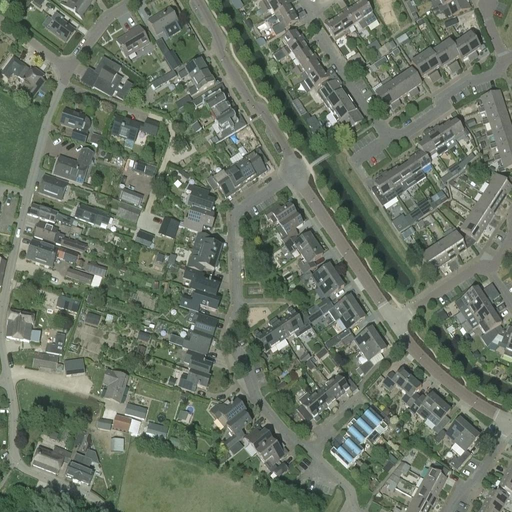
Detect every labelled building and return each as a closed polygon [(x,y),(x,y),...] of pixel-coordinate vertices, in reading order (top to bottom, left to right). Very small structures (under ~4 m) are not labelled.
[(83,15),(94,0),(72,0),(67,7),(61,3),(60,4),(83,21),(84,19),(83,15)] [(264,0),(265,1),(259,5),(262,10),(278,0),(264,0)] [(290,7),(298,2),(296,0),(289,0),(284,3),(282,0),(278,0),(262,10),(264,15),(271,11),(274,16),(279,14),(279,13),(290,7)] [(354,9),(367,29),(377,22),(361,0),(357,3),(359,5),(354,9)] [(439,10),(463,0),(439,0),(442,7),(438,8),(439,10)] [(464,0),(463,0),(439,10),(440,14),(449,11),(451,17),(469,10),(464,0)] [(299,22),(298,21),(306,17),(304,13),(296,17),(290,7),(279,13),(279,14),(284,22),(280,24),(284,31),(299,22)] [(343,13),(353,28),(358,24),(363,32),(367,29),(354,9),(349,12),(347,10),(343,13)] [(156,37),(178,24),(169,10),(148,22),(156,37)] [(335,22),(345,36),(350,33),(348,31),(353,28),(343,13),(338,16),(340,18),(335,22)] [(65,44),(74,32),(61,22),(63,20),(55,14),(50,21),(55,24),(49,32),(65,44)] [(335,43),(340,40),(345,36),(335,22),(330,25),(328,23),(324,26),(335,43)] [(126,58),(148,45),(138,28),(129,33),(130,35),(118,42),(122,50),(126,58)] [(275,36),(281,32),(278,28),(272,31),(275,36)] [(282,41),(287,48),(280,53),(282,56),(304,41),(301,36),(299,38),(295,33),(282,41)] [(462,41),(475,60),(478,58),(475,54),(481,50),(471,35),(462,41)] [(400,46),(401,45),(405,42),(402,37),(396,41),(400,46)] [(155,45),(163,58),(165,62),(171,58),(161,41),(155,45)] [(304,41),(282,56),(284,59),(291,55),(296,61),(308,52),(305,47),(307,45),(304,41)] [(449,42),(463,62),(468,59),(471,63),(475,60),(462,41),(453,47),(450,42),(449,42)] [(440,48),(457,72),(460,70),(455,61),(459,58),(462,63),(463,62),(449,42),(440,48)] [(430,52),(442,70),(447,67),(452,75),(457,72),(440,48),(432,54),(430,51),(430,52)] [(296,61),(300,67),(292,72),(295,75),(317,60),(314,55),(311,57),(308,52),(296,61)] [(421,58),(437,82),(441,79),(435,71),(440,68),(442,70),(430,52),(421,58)] [(351,67),(362,60),(358,55),(348,62),(351,67)] [(437,82),(421,58),(411,64),(422,80),(427,76),(433,85),(437,82)] [(111,99),(115,93),(117,94),(115,98),(124,103),(133,87),(126,83),(123,89),(118,86),(122,81),(114,76),(118,69),(103,60),(95,74),(101,77),(94,89),(111,99)] [(317,60),(295,75),(297,78),(304,73),(308,79),(321,71),(317,66),(320,64),(317,60)] [(362,60),(351,67),(355,72),(365,65),(362,60)] [(173,72),(178,69),(173,62),(168,65),(173,72)] [(192,82),(207,73),(201,62),(178,76),(181,81),(189,77),(192,82)] [(378,72),(376,70),(382,66),(379,62),(374,66),(370,68),(374,74),(378,72)] [(33,100),(39,91),(47,97),(51,92),(45,88),(48,85),(42,81),(44,78),(34,70),(34,72),(30,69),(29,71),(20,64),(12,74),(23,82),(21,86),(29,91),(26,95),(33,100)] [(331,70),(324,75),(321,71),(308,79),(308,80),(304,82),(310,92),(335,76),(331,70)] [(402,77),(415,97),(419,94),(416,90),(421,86),(411,71),(402,77)] [(164,86),(177,78),(173,73),(160,80),(164,86)] [(207,73),(192,82),(196,88),(188,93),(191,98),(214,84),(207,73)] [(415,97),(402,77),(393,83),(403,98),(408,95),(411,99),(415,97)] [(403,98),(393,83),(390,79),(381,85),(397,108),(401,106),(398,102),(403,98)] [(321,87),(323,90),(317,94),(324,105),(344,91),(341,87),(342,86),(338,80),(333,83),(331,80),(321,87)] [(196,110),(203,106),(209,114),(226,104),(223,99),(228,96),(222,85),(210,92),(191,104),(194,109),(196,110)] [(393,111),(397,108),(381,85),(384,90),(375,95),(385,111),(390,107),(393,111)] [(344,91),(324,105),(331,115),(351,101),(344,91)] [(481,98),(484,108),(478,110),(478,113),(503,105),(499,92),(481,98)] [(179,111),(192,103),(189,98),(176,105),(179,111)] [(351,101),(331,115),(337,125),(357,112),(351,101)] [(215,125),(232,115),(231,113),(236,110),(232,102),(227,105),(226,104),(209,114),(209,115),(210,114),(216,124),(215,125)] [(485,113),(488,120),(482,122),(482,124),(507,117),(503,105),(478,113),(479,115),(485,113)] [(60,124),(76,130),(75,131),(74,131),(70,141),(85,146),(88,136),(87,136),(88,132),(89,132),(90,127),(90,126),(90,123),(89,121),(88,120),(86,119),(85,118),(85,117),(65,110),(60,124)] [(357,112),(337,125),(347,139),(361,130),(358,126),(364,122),(357,112)] [(232,115),(215,125),(224,140),(246,127),(240,117),(235,119),(232,115)] [(306,123),(310,129),(318,123),(314,117),(310,120),(306,123)] [(489,125),(491,132),(485,134),(486,136),(511,129),(507,117),(482,124),(483,127),(489,125)] [(135,139),(138,132),(155,138),(159,126),(147,122),(144,128),(118,119),(112,136),(126,141),(128,137),(135,139)] [(476,126),(474,120),(467,123),(469,129),(476,126)] [(322,135),(318,129),(322,127),(319,122),(318,123),(310,129),(308,129),(315,140),(322,135)] [(195,134),(201,130),(197,123),(191,128),(195,134)] [(449,124),(445,127),(455,142),(464,136),(466,138),(469,136),(464,128),(462,130),(457,123),(451,126),(449,124)] [(435,131),(449,152),(458,146),(455,142),(445,127),(440,130),(439,128),(435,131)] [(493,137),(495,144),(489,146),(490,148),(511,141),(511,131),(511,129),(486,136),(487,139),(493,137)] [(424,135),(439,158),(448,152),(449,152),(435,131),(431,133),(430,132),(424,135)] [(103,138),(95,135),(92,143),(100,146),(103,138)] [(236,146),(241,142),(235,135),(231,138),(236,146)] [(427,161),(427,160),(436,154),(438,158),(439,158),(424,135),(424,136),(427,139),(422,142),(424,144),(418,148),(427,161)] [(497,149),(499,156),(493,158),(494,160),(511,154),(511,141),(490,148),(491,151),(497,149)] [(413,159),(421,172),(431,166),(427,160),(427,161),(418,148),(420,151),(416,154),(417,156),(413,159)] [(83,184),(93,154),(82,150),(78,164),(59,158),(54,175),(83,184)] [(244,160),(257,180),(267,173),(261,164),(266,160),(259,150),(254,153),(244,160)] [(501,161),(503,168),(497,170),(499,175),(505,173),(505,171),(511,168),(511,154),(494,160),(494,161),(493,162),(493,163),(495,162),(495,163),(501,161)] [(228,160),(231,165),(241,160),(238,155),(228,160)] [(467,159),(470,163),(475,159),(471,155),(467,159)] [(405,168),(417,186),(426,180),(421,172),(413,159),(408,162),(409,164),(405,168)] [(458,166),(461,171),(466,167),(470,163),(467,159),(462,163),(458,166)] [(233,167),(247,187),(257,180),(244,160),(233,167)] [(137,162),(133,173),(144,176),(147,165),(137,162)] [(449,174),(452,179),(458,175),(461,171),(458,166),(458,167),(455,169),(455,170),(449,174)] [(223,174),(237,193),(247,187),(233,167),(223,174)] [(403,187),(407,192),(417,186),(405,168),(399,171),(398,169),(393,172),(402,186),(403,187)] [(213,180),(212,178),(206,181),(213,192),(219,188),(227,200),(237,193),(223,174),(221,171),(219,170),(217,170),(216,172),(216,174),(218,177),(213,180)] [(403,187),(402,186),(393,172),(388,176),(386,173),(382,176),(397,198),(407,192),(403,187)] [(444,184),(447,182),(452,179),(449,174),(440,181),(445,188),(446,187),(444,184)] [(382,208),(387,205),(397,198),(382,176),(378,179),(379,181),(374,185),(376,188),(371,191),(382,208)] [(490,187),(506,198),(511,189),(511,187),(496,177),(490,187)] [(62,201),(67,186),(45,178),(39,193),(62,201)] [(187,209),(192,211),(192,210),(210,216),(211,216),(210,215),(215,203),(206,200),(208,193),(189,187),(187,194),(192,196),(187,209)] [(506,198),(490,187),(484,196),(501,207),(506,198)] [(138,207),(141,196),(121,189),(117,200),(138,207)] [(501,207),(484,196),(478,205),(495,216),(501,207)] [(432,200),(434,204),(437,208),(442,205),(440,201),(437,197),(432,200)] [(495,216),(478,205),(472,214),(489,225),(495,216)] [(107,226),(110,217),(80,206),(75,218),(94,226),(96,221),(107,226)] [(276,230),(300,214),(294,206),(291,208),(290,207),(279,214),(276,208),(265,216),(269,221),(270,220),(274,226),(278,223),(280,226),(276,229),(276,230)] [(72,227),(74,220),(55,214),(33,207),(30,216),(55,224),(56,221),(72,227)] [(136,225),(141,212),(128,207),(123,220),(136,225)] [(422,208),(419,210),(424,217),(429,214),(425,208),(422,208)] [(419,210),(418,209),(413,213),(416,217),(418,221),(424,217),(419,210)] [(214,217),(211,216),(210,216),(192,210),(192,211),(188,223),(185,222),(183,228),(199,234),(202,227),(210,230),(214,217)] [(305,222),(300,214),(276,230),(282,239),(280,240),(284,246),(283,247),(298,237),(295,232),(303,226),(302,224),(305,222)] [(489,225),(472,214),(466,223),(483,234),(489,225)] [(422,222),(425,227),(426,229),(431,226),(430,226),(434,223),(430,217),(422,222)] [(174,239),(179,225),(165,220),(159,235),(174,239)] [(425,227),(422,222),(417,226),(420,231),(425,227)] [(483,234),(466,223),(460,233),(458,234),(465,241),(468,238),(477,243),(483,234)] [(87,247),(64,239),(64,237),(59,236),(60,235),(57,234),(58,231),(39,224),(34,237),(61,246),(85,254),(87,247)] [(80,237),(82,231),(72,227),(69,233),(80,237)] [(404,242),(415,234),(412,229),(400,237),(404,242)] [(446,241),(457,257),(466,251),(462,243),(465,241),(458,234),(454,229),(451,231),(454,235),(446,241)] [(136,243),(151,249),(154,239),(140,233),(136,243)] [(199,234),(195,245),(193,251),(218,259),(222,248),(210,244),(212,238),(199,234)] [(298,237),(283,247),(290,257),(299,251),(302,256),(317,246),(310,236),(299,243),(296,238),(298,237)] [(62,260),(66,251),(59,248),(58,250),(33,241),(30,251),(56,260),(56,258),(62,260)] [(457,257),(446,241),(437,246),(448,263),(457,257)] [(317,246),(302,256),(305,261),(297,267),(304,277),(299,280),(310,273),(309,273),(316,268),(313,263),(323,256),(317,246)] [(448,263),(437,246),(428,252),(439,269),(448,263)] [(56,260),(30,251),(26,260),(52,269),(56,260)] [(66,251),(62,260),(76,265),(79,255),(66,251)] [(193,251),(192,252),(187,268),(201,272),(203,266),(214,270),(215,268),(217,268),(219,263),(217,261),(218,259),(193,251)] [(439,269),(428,252),(419,258),(430,275),(439,269)] [(275,263),(269,267),(274,273),(280,269),(275,263)] [(310,273),(299,280),(302,285),(312,278),(319,289),(337,277),(329,266),(313,277),(310,273)] [(192,291),(220,300),(215,298),(219,286),(203,280),(204,275),(187,269),(184,277),(195,281),(192,291)] [(90,287),(93,279),(69,271),(66,279),(90,287)] [(337,277),(319,289),(326,299),(316,306),(320,311),(330,304),(327,299),(344,287),(337,277)] [(459,315),(487,296),(485,293),(481,296),(477,290),(453,306),(459,315)] [(220,300),(192,291),(197,293),(194,302),(183,299),(181,307),(198,313),(200,307),(216,312),(220,300)] [(89,295),(86,303),(94,306),(97,297),(89,295)] [(489,299),(487,296),(459,315),(455,317),(461,326),(466,323),(489,308),(485,302),(489,299)] [(75,314),(79,304),(60,297),(56,307),(75,314)] [(330,304),(320,311),(323,317),(334,310),(340,320),(358,308),(350,297),(334,309),(330,304)] [(479,327),(498,315),(505,310),(503,306),(496,311),(493,314),(489,308),(466,323),(472,332),(479,327)] [(358,308),(340,320),(347,331),(337,338),(338,338),(334,340),(337,345),(352,335),(348,330),(365,319),(358,308)] [(284,320),(294,334),(309,324),(306,320),(300,312),(296,315),(291,309),(287,311),(290,316),(284,320)] [(441,324),(442,324),(448,320),(442,311),(436,315),(441,324)] [(6,339),(29,342),(39,343),(40,334),(30,333),(31,325),(33,326),(34,317),(9,313),(8,321),(9,321),(6,339)] [(85,323),(92,326),(96,317),(88,314),(85,323)] [(194,333),(212,339),(216,328),(208,325),(210,318),(196,314),(194,321),(193,326),(195,328),(194,333)] [(311,317),(309,318),(306,320),(309,324),(310,325),(317,320),(314,315),(311,317)] [(500,317),(498,315),(479,327),(485,336),(480,339),(487,350),(491,345),(502,331),(500,327),(501,326),(497,320),(500,317)] [(294,334),(284,320),(279,323),(276,319),(272,322),(285,341),(294,334)] [(265,332),(280,353),(288,347),(284,341),(285,341),(272,322),(268,324),(271,329),(265,332)] [(507,347),(506,352),(503,357),(511,360),(511,328),(508,327),(506,332),(502,331),(491,345),(498,348),(499,344),(507,347)] [(372,329),(355,340),(352,335),(337,345),(341,343),(338,345),(341,350),(344,347),(345,348),(354,342),(361,352),(379,340),(372,329)] [(188,332),(184,343),(182,349),(188,351),(202,356),(204,350),(208,351),(212,339),(194,333),(193,334),(188,332)] [(280,353),(265,332),(260,336),(257,332),(253,335),(266,354),(275,347),(279,353),(280,353)] [(137,340),(148,344),(150,337),(139,333),(137,340)] [(65,338),(57,336),(55,348),(47,346),(46,354),(61,357),(65,338)] [(379,340),(361,352),(364,356),(359,360),(359,362),(362,367),(359,369),(363,375),(365,378),(374,367),(370,362),(386,351),(379,340)] [(325,346),(328,351),(333,348),(329,343),(325,346)] [(135,357),(143,359),(145,352),(137,349),(135,357)] [(328,354),(324,349),(320,352),(324,357),(328,354)] [(189,372),(210,379),(210,378),(208,377),(212,366),(200,362),(202,356),(188,351),(184,363),(191,365),(189,372)] [(480,357),(477,352),(472,356),(475,361),(480,357)] [(45,355),(37,354),(35,354),(32,369),(38,370),(39,368),(56,371),(55,373),(62,374),(63,367),(57,366),(58,358),(62,359),(62,358),(45,355)] [(302,366),(310,360),(306,355),(299,361),(302,366)] [(66,378),(85,375),(83,360),(64,363),(66,378)] [(314,368),(310,363),(306,366),(310,372),(314,368)] [(120,404),(128,378),(107,371),(103,384),(109,386),(104,399),(120,404)] [(401,392),(413,378),(406,372),(405,373),(403,371),(397,378),(392,373),(382,384),(391,392),(396,387),(401,392)] [(210,379),(189,372),(188,372),(190,373),(189,378),(183,376),(178,388),(192,393),(194,386),(206,390),(210,379)] [(349,397),(352,394),(357,390),(350,381),(348,382),(346,380),(343,383),(338,377),(329,384),(340,398),(345,394),(349,397)] [(420,385),(413,378),(401,392),(406,396),(402,401),(411,409),(420,399),(416,395),(422,388),(419,386),(420,385)] [(175,388),(177,381),(170,379),(167,385),(175,388)] [(276,390),(280,395),(288,388),(284,383),(276,390)] [(320,392),(334,409),(338,406),(335,402),(340,398),(329,384),(320,392)] [(311,399),(322,413),(328,408),(331,412),(334,409),(320,392),(311,399)] [(186,403),(188,397),(182,395),(179,401),(186,403)] [(318,417),(322,413),(311,399),(308,395),(299,402),(302,407),(297,411),(305,421),(311,417),(317,424),(321,420),(318,417)] [(420,399),(411,409),(408,412),(414,417),(416,415),(425,422),(441,404),(432,395),(427,401),(422,397),(420,399)] [(227,428),(246,413),(237,402),(226,411),(222,407),(219,405),(210,412),(217,420),(222,416),(229,425),(226,427),(227,428)] [(441,404),(425,422),(427,421),(435,428),(432,432),(437,436),(442,431),(450,422),(445,418),(450,412),(441,404)] [(145,421),(147,411),(127,405),(124,416),(145,421)] [(380,437),(385,433),(384,432),(387,428),(392,424),(382,414),(377,419),(370,412),(362,420),(380,437)] [(246,413),(227,428),(234,437),(224,445),(229,451),(244,439),(240,434),(252,425),(244,415),(246,413)] [(128,434),(129,434),(132,422),(132,421),(116,417),(112,430),(128,434)] [(351,424),(370,443),(378,435),(380,438),(380,437),(362,420),(357,425),(353,421),(351,424)] [(446,437),(456,445),(470,429),(460,420),(447,435),(442,431),(437,436),(433,441),(438,445),(446,437)] [(110,433),(112,423),(99,421),(97,430),(110,433)] [(132,422),(129,434),(137,436),(141,424),(132,422)] [(166,439),(168,429),(149,424),(146,434),(166,439)] [(346,436),(359,449),(367,441),(370,444),(370,443),(351,424),(347,428),(351,432),(346,436)] [(257,455),(272,442),(269,438),(272,436),(268,430),(263,434),(259,429),(246,440),(250,445),(249,445),(257,455)] [(460,458),(457,462),(454,459),(449,465),(457,472),(471,456),(467,452),(480,437),(470,429),(456,445),(451,450),(460,458)] [(66,444),(70,432),(64,430),(60,441),(66,444)] [(342,449),(355,461),(364,453),(359,449),(346,436),(343,440),(347,444),(342,449)] [(181,441),(171,438),(168,446),(178,449),(181,441)] [(73,447),(75,442),(74,442),(68,439),(64,449),(71,451),(73,446),(73,447)] [(124,440),(110,441),(110,452),(124,453),(124,440)] [(272,442),(257,455),(265,464),(269,461),(273,466),(288,455),(279,444),(276,447),(272,442)] [(71,455),(66,453),(55,448),(52,455),(39,449),(33,466),(58,475),(63,461),(68,463),(71,455)] [(355,461),(342,449),(338,453),(334,449),(330,453),(347,470),(355,461)] [(76,455),(72,466),(70,465),(66,476),(74,480),(73,482),(76,483),(82,470),(81,470),(83,465),(82,465),(85,459),(76,455)] [(387,459),(393,465),(396,461),(391,456),(387,459)] [(87,472),(89,467),(91,462),(85,459),(82,465),(83,465),(81,470),(82,470),(76,483),(80,485),(81,483),(89,486),(93,475),(87,472)] [(387,476),(394,467),(390,463),(383,472),(387,476)] [(436,464),(432,472),(430,471),(424,481),(442,490),(447,480),(446,479),(449,473),(436,464)] [(278,479),(288,471),(284,465),(274,473),(278,479)] [(502,481),(511,485),(511,472),(507,471),(502,481)] [(366,479),(362,483),(367,488),(370,484),(366,479)] [(419,490),(436,499),(442,490),(424,481),(419,490)] [(497,491),(510,498),(511,496),(511,485),(502,481),(497,491)] [(414,500),(431,509),(436,499),(419,490),(414,500)] [(487,499),(504,508),(510,498),(497,491),(495,494),(491,492),(487,499)] [(482,509),(487,511),(501,511),(504,508),(487,499),(482,509)] [(409,509),(414,511),(429,511),(431,509),(414,500),(409,509)]
